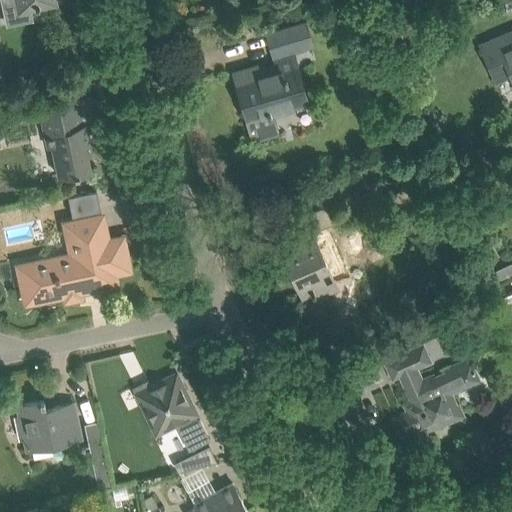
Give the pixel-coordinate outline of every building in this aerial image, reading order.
[(34,20),(31,8),(55,3),(54,0),(3,0),(8,22),(32,17),(33,20),(34,20)] [(317,21),(337,16),(333,0),(313,6),(317,21)] [(248,119),(267,113),(307,101),(296,62),(295,63),(291,51),(312,44),(306,22),(268,33),(275,57),(276,57),(280,68),(260,74),(257,66),(234,73),(248,119)] [(511,30),(492,39),(480,44),(495,80),(510,73),(511,76),(511,30)] [(412,58),(405,43),(392,48),(399,64),(412,58)] [(64,102),(44,106),(40,107),(48,147),(53,146),(59,176),(71,173),(91,169),(87,153),(92,152),(85,122),(81,98),(64,102)] [(466,174),(460,159),(445,166),(452,180),(466,174)] [(326,205),(317,209),(298,217),(306,234),(281,245),(303,294),(312,290),(315,299),(338,289),(313,232),(333,223),(326,205)] [(82,289),(116,282),(114,272),(130,269),(123,237),(108,240),(102,215),(66,222),(73,254),(34,262),(42,298),(64,293),(66,297),(70,299),(74,299),(78,297),(81,294),(82,289)] [(467,308),(473,319),(492,310),(486,299),(467,308)] [(426,344),(418,348),(387,362),(393,376),(424,362),(432,359),(426,344)] [(426,430),(447,420),(462,414),(452,392),(481,379),(471,358),(414,384),(411,376),(404,380),(413,401),(406,404),(409,411),(395,418),(402,432),(409,429),(415,443),(429,437),(426,430)] [(149,379),(133,386),(156,433),(176,423),(189,450),(193,448),(211,439),(181,379),(169,375),(151,384),(149,379)] [(81,437),(74,401),(46,407),(45,403),(44,398),(40,399),(17,404),(20,419),(16,420),(20,438),(24,437),(27,449),(81,437)] [(102,442),(89,445),(94,469),(107,466),(102,442)] [(209,444),(181,458),(187,469),(218,461),(209,444)] [(194,503),(196,507),(186,511),(249,511),(233,482),(194,503)] [(161,511),(151,495),(143,499),(150,510),(147,511),(161,511)]
